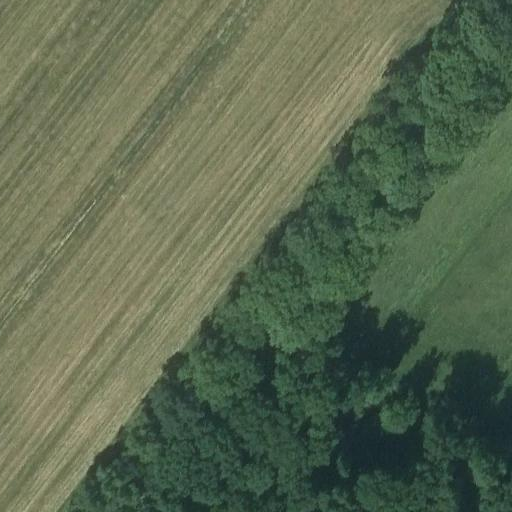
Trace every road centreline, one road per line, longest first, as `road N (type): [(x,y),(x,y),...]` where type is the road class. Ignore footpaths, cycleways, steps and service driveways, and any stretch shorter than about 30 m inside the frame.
road 1 (track): [(112,511),(504,0)]
road 2 (track): [(258,322),(511,503)]
